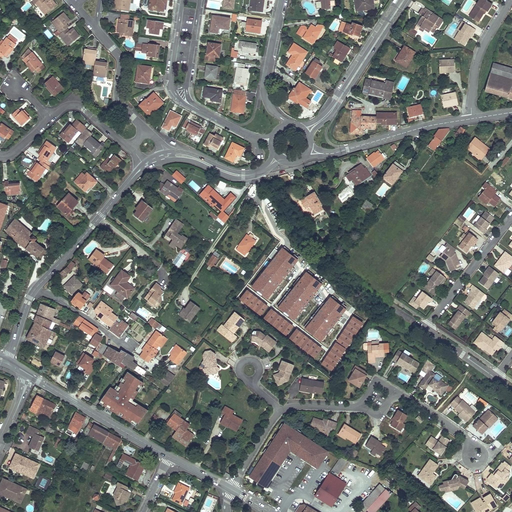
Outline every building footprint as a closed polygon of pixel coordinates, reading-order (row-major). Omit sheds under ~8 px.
[(45,0),(44,1),(42,0),(40,0),(36,4),(45,15),(56,5),(51,0),(45,0)] [(114,0),(114,6),(117,7),(121,7),(121,9),(129,10),(130,0),(114,0)] [(166,0),(149,0),(149,9),(163,11),(164,4),(165,0),(167,1),(166,0)] [(233,0),(224,0),(223,8),(232,9),(233,0)] [(263,0),(251,0),(250,10),(260,12),(261,7),(263,8),(263,0)] [(329,0),(320,0),(320,1),(321,10),(330,9),(329,0)] [(372,0),(354,0),(356,11),(371,9),(370,2),(373,2),(372,0)] [(485,11),(487,12),(491,4),(484,0),(479,0),(470,14),(480,19),(485,11)] [(438,29),(443,21),(432,14),(432,15),(431,16),(430,15),(430,14),(427,12),(423,17),(422,16),(416,25),(420,27),(418,29),(423,32),(424,30),(429,33),(430,31),(433,33),(437,28),(438,29)] [(67,24),(70,21),(63,13),(51,22),(58,30),(54,33),(57,37),(59,35),(65,30),(67,28),(69,27),(67,24)] [(468,17),(477,23),(480,19),(470,14),(468,17)] [(128,20),(128,15),(122,15),(121,19),(119,19),(117,32),(120,33),(124,33),(124,35),(132,36),(134,21),(128,20)] [(228,30),(230,19),(215,16),(214,22),(212,21),(210,32),(217,33),(218,28),(222,29),(228,30)] [(261,21),(247,19),(246,31),(260,33),(261,21)] [(164,23),(148,20),(146,28),(150,29),(149,34),(159,35),(160,29),(160,27),(163,27),(164,23)] [(473,34),(475,30),(462,22),(459,26),(462,27),(459,32),(454,40),(464,46),(469,38),(472,33),(473,34)] [(351,25),(347,23),(343,33),(352,36),(353,35),(359,37),(363,26),(352,23),(351,25)] [(303,38),(313,44),(324,26),(317,24),(315,27),(311,25),(308,30),(306,29),(306,27),(304,26),(301,26),(296,34),(301,37),(305,31),(307,32),(303,38)] [(67,33),(65,30),(59,35),(68,46),(80,37),(73,28),(69,31),(67,33)] [(5,56),(12,47),(13,48),(16,44),(7,37),(0,45),(0,55),(1,57),(4,55),(5,56)] [(256,44),(239,41),(238,49),(242,49),(241,52),(255,54),(255,52),(256,47),(256,44)] [(345,46),(338,41),(334,48),(336,49),(337,50),(336,52),(332,57),(341,63),(345,56),(344,56),(348,49),(345,47),(345,46)] [(221,45),(208,43),(207,55),(209,56),(219,57),(221,45)] [(146,56),(156,58),(158,45),(148,44),(148,45),(143,44),(141,53),(147,53),(146,56)] [(307,52),(294,44),(288,52),(293,55),(286,65),(295,70),(307,52)] [(406,67),(415,53),(404,46),(395,61),(406,67)] [(12,47),(5,56),(7,57),(14,49),(13,48),(12,47)] [(97,51),(85,49),(83,64),(91,65),(95,65),(95,62),(95,60),(97,51)] [(34,70),(35,69),(36,69),(38,72),(44,67),(32,52),(24,59),(27,63),(28,62),(34,70)] [(454,72),(454,60),(439,61),(439,71),(446,71),(446,73),(454,72)] [(318,64),(313,61),(305,73),(314,79),(322,67),(318,64)] [(26,63),(33,71),(34,70),(28,62),(27,63),(26,63)] [(105,63),(95,62),(95,65),(93,76),(97,76),(105,77),(107,63),(105,63)] [(245,65),(235,63),(234,67),(237,67),(234,82),(245,84),(248,69),(244,69),(245,65)] [(511,68),(493,63),(490,73),(511,79),(511,68)] [(149,83),(151,67),(138,65),(136,82),(149,83)] [(207,66),(205,78),(216,79),(217,67),(207,66)] [(511,80),(489,74),(487,83),(510,91),(511,88),(511,83),(511,80)] [(54,89),(55,91),(56,92),(62,87),(53,76),(45,82),(47,84),(52,90),(53,91),(54,89)] [(365,80),(362,93),(368,95),(390,100),(394,83),(385,81),(385,84),(365,80)] [(310,102),(305,98),(310,90),(299,83),(295,90),(294,89),(288,98),(294,101),(295,100),(297,102),(306,107),(310,102)] [(511,98),(511,87),(511,88),(510,91),(487,83),(484,91),(511,98)] [(222,91),(204,88),(203,97),(211,98),(211,101),(220,102),(222,91)] [(246,91),(234,90),(231,111),(242,113),(243,106),(243,100),(245,101),(246,91)] [(139,106),(149,116),(156,109),(155,107),(161,101),(153,93),(146,100),(139,106)] [(441,96),(443,106),(450,105),(450,106),(458,104),(455,93),(441,96)] [(422,114),(420,105),(407,108),(409,117),(422,114)] [(23,124),(26,121),(29,117),(27,115),(25,113),(22,111),(22,110),(21,111),(18,108),(12,114),(23,124)] [(179,115),(170,111),(162,128),(169,131),(171,127),(172,126),(175,128),(176,128),(180,120),(177,119),(179,115)] [(352,111),(350,134),(363,134),(363,128),(376,129),(376,123),(376,117),(361,117),(361,111),(352,111)] [(396,113),(382,113),(382,123),(382,125),(396,125),(396,113)] [(85,128),(86,127),(77,119),(72,125),(70,123),(64,131),(63,131),(60,135),(68,142),(78,130),(82,133),(85,128)] [(64,131),(70,123),(69,122),(62,130),(63,131),(64,131)] [(191,122),(186,131),(196,136),(201,127),(191,122)] [(9,138),(13,132),(2,123),(1,124),(0,123),(0,134),(4,137),(5,138),(6,136),(9,138)] [(91,134),(85,128),(82,133),(77,138),(94,152),(100,145),(90,136),(91,134)] [(428,146),(434,150),(449,130),(449,129),(438,130),(433,137),(434,138),(428,146)] [(210,145),(218,149),(223,138),(219,136),(219,138),(214,136),(210,133),(204,145),(208,147),(210,145)] [(481,159),(487,152),(480,147),(483,144),(475,138),(467,148),(472,152),(481,159)] [(52,152),(56,147),(47,141),(44,145),(39,154),(41,155),(38,159),(41,160),(49,166),(51,163),(50,162),(56,155),(52,152)] [(244,149),(232,143),(225,158),(233,162),(236,155),(240,156),(244,149)] [(96,154),(102,146),(100,145),(94,152),(96,154)] [(366,159),(373,168),(384,159),(378,151),(375,153),(370,157),(370,156),(366,159)] [(479,162),(481,159),(472,152),(470,155),(479,162)] [(115,166),(121,160),(115,154),(110,160),(107,158),(100,166),(106,171),(111,165),(110,165),(112,163),(114,165),(115,166)] [(49,166),(41,160),(39,163),(38,162),(32,171),(30,170),(29,173),(28,175),(36,181),(45,168),(48,170),(50,167),(49,166)] [(32,171),(38,162),(35,161),(30,170),(32,171)] [(375,168),(377,171),(383,165),(381,162),(375,168)] [(404,169),(397,163),(395,166),(393,164),(383,177),(392,184),(404,169)] [(353,180),(357,186),(371,177),(365,168),(364,169),(361,165),(348,173),(349,174),(353,180)] [(171,176),(181,184),(186,178),(176,170),(171,176)] [(90,186),(91,187),(96,181),(87,173),(77,183),(85,191),(90,186)] [(501,187),(505,183),(500,179),(496,183),(501,187)] [(223,190),(226,183),(220,180),(217,187),(223,190)] [(159,191),(174,202),(181,192),(176,189),(177,188),(167,181),(163,185),(162,187),(163,187),(160,190),(159,191)] [(8,182),(5,183),(7,195),(21,193),(20,183),(16,183),(10,185),(8,185),(8,182)] [(496,191),(485,182),(482,187),(485,190),(478,198),(486,205),(488,202),(490,200),(496,205),(500,200),(495,196),(493,194),(496,191)] [(222,211),(228,203),(235,197),(230,193),(224,200),(208,185),(199,194),(205,199),(206,197),(214,203),(222,211)] [(312,202),(318,213),(324,209),(314,192),(300,200),(304,207),(312,202)] [(69,215),(71,212),(74,209),(72,208),(78,201),(69,193),(64,199),(61,196),(55,203),(69,215)] [(206,197),(205,199),(212,205),(214,203),(206,197)] [(361,207),(368,212),(373,205),(366,200),(361,207)] [(142,221),(147,215),(152,208),(144,201),(143,203),(142,204),(136,211),(133,215),(142,221)] [(143,203),(142,201),(135,210),(136,211),(142,204),(143,203)] [(315,215),(318,213),(312,202),(304,207),(305,209),(309,206),(315,215)] [(228,217),(222,211),(217,217),(223,222),(228,217)] [(494,218),(485,211),(477,222),(476,222),(473,226),(484,234),(487,230),(485,229),(494,218)] [(466,219),(460,215),(457,219),(463,223),(466,219)] [(44,249),(39,245),(35,241),(37,238),(15,219),(6,230),(11,235),(15,239),(37,256),(44,249)] [(181,247),(187,238),(182,235),(182,236),(177,233),(181,227),(174,222),(171,226),(173,227),(171,230),(169,229),(166,234),(173,239),(172,241),(177,244),(181,247)] [(54,241),(55,239),(57,237),(50,232),(47,236),(54,241)] [(478,240),(469,233),(458,247),(466,253),(471,246),(474,242),(475,243),(478,240)] [(245,255),(250,248),(255,241),(246,235),(236,249),(245,255)] [(453,253),(456,250),(447,243),(444,246),(446,248),(442,253),(445,256),(443,260),(446,262),(450,271),(460,267),(456,257),(455,257),(454,255),(455,255),(453,253)] [(111,267),(106,263),(101,259),(103,257),(104,256),(96,250),(89,259),(107,273),(111,267)] [(429,253),(425,258),(431,262),(434,258),(429,253)] [(511,263),(511,257),(505,253),(499,260),(500,261),(496,267),(504,274),(511,263)] [(211,267),(214,262),(217,258),(213,255),(206,264),(211,267)] [(106,263),(111,267),(113,265),(103,257),(101,259),(106,263)] [(276,259),(261,278),(267,283),(276,274),(274,272),(281,264),(276,259)] [(59,273),(61,275),(63,277),(71,269),(75,264),(71,261),(67,267),(59,273)] [(499,274),(489,267),(487,270),(488,271),(484,276),(479,283),(488,289),(499,274)] [(446,278),(437,271),(433,268),(429,274),(432,276),(424,288),(434,296),(437,292),(435,289),(439,284),(440,285),(446,278)] [(126,281),(126,280),(127,280),(130,276),(122,270),(111,285),(127,297),(134,288),(126,281)] [(73,276),(63,286),(66,289),(68,291),(71,294),(81,284),(73,276)] [(157,301),(158,302),(159,303),(161,300),(161,295),(163,292),(160,289),(161,287),(155,283),(150,289),(152,290),(151,291),(149,291),(144,297),(148,300),(155,305),(157,301)] [(484,294),(474,286),(471,289),(473,290),(469,296),(464,302),(473,309),(479,301),(484,294)] [(432,299),(422,292),(414,303),(423,309),(428,302),(430,303),(432,299)] [(81,295),(80,296),(79,297),(76,294),(71,301),(81,308),(87,299),(81,295)] [(113,309),(101,300),(93,311),(97,314),(96,316),(110,327),(115,321),(118,317),(111,312),(113,309)] [(200,308),(191,301),(185,308),(180,316),(189,322),(200,308)] [(53,308),(41,304),(36,315),(51,321),(58,324),(60,320),(52,317),(55,309),(53,308)] [(470,313),(460,305),(457,309),(458,311),(450,321),(458,327),(466,316),(467,317),(470,313)] [(136,311),(144,318),(149,313),(140,306),(136,311)] [(511,318),(511,315),(505,310),(502,313),(501,312),(492,323),(495,326),(500,330),(501,331),(509,320),(511,321),(511,318)] [(245,319),(235,312),(224,326),(219,331),(230,339),(234,334),(232,332),(234,330),(235,331),(245,319)] [(49,325),(51,321),(36,315),(34,322),(35,322),(43,326),(48,329),(49,325)] [(74,323),(93,336),(94,335),(98,329),(78,316),(74,323)] [(124,331),(129,325),(122,320),(119,323),(115,321),(110,327),(109,330),(119,337),(124,331)] [(152,327),(155,328),(159,323),(155,320),(151,325),(152,327)] [(458,327),(450,321),(448,324),(455,330),(458,327)] [(27,338),(34,342),(43,326),(35,322),(27,338)] [(156,327),(163,332),(166,328),(159,323),(156,327)] [(43,326),(34,342),(43,347),(50,334),(54,336),(56,333),(48,329),(43,326)] [(165,337),(156,330),(145,346),(147,348),(144,352),(152,357),(152,358),(155,354),(151,351),(154,348),(155,349),(158,346),(165,337)] [(277,342),(267,335),(266,336),(261,332),(257,331),(256,336),(253,335),(252,341),(257,342),(260,344),(262,342),(264,344),(263,345),(266,347),(266,348),(270,352),(277,342)] [(493,353),(495,350),(498,346),(500,347),(504,342),(495,336),(492,340),(484,334),(476,344),(476,345),(481,348),(483,346),(493,353)] [(94,335),(93,336),(87,346),(93,349),(100,339),(94,335)] [(160,347),(167,338),(165,337),(158,346),(160,347)] [(372,343),(372,344),(372,349),(368,349),(368,363),(376,362),(376,357),(375,355),(380,355),(380,357),(385,357),(384,351),(390,351),(389,344),(380,344),(380,342),(372,343)] [(98,352),(103,354),(108,346),(103,344),(98,352)] [(169,353),(171,355),(178,346),(176,344),(169,353)] [(108,346),(103,354),(119,365),(122,361),(127,353),(122,350),(120,353),(108,346)] [(177,364),(182,358),(186,352),(178,346),(171,355),(169,358),(177,364)] [(493,353),(483,346),(481,348),(483,350),(484,349),(491,355),(493,353)] [(217,363),(216,354),(210,350),(205,351),(206,354),(203,355),(204,360),(202,363),(206,365),(202,370),(202,371),(204,375),(208,374),(210,371),(213,370),(217,372),(220,368),(217,366),(215,365),(215,363),(217,363)] [(85,371),(90,374),(96,366),(91,363),(95,358),(85,351),(78,361),(88,367),(85,371)] [(416,362),(397,351),(392,359),(396,362),(396,363),(410,371),(416,362)] [(55,352),(50,361),(60,366),(64,357),(55,352)] [(148,362),(152,357),(144,352),(141,356),(148,362)] [(122,361),(125,363),(128,366),(129,365),(143,375),(146,371),(132,361),(134,358),(131,356),(127,353),(122,361)] [(294,364),(282,360),(279,369),(281,369),(280,372),(274,375),(276,380),(278,384),(288,380),(294,364)] [(419,364),(416,362),(410,371),(413,373),(419,364)] [(426,374),(418,386),(424,391),(428,385),(433,389),(432,391),(440,396),(447,386),(439,380),(438,381),(437,382),(432,379),(433,377),(435,375),(429,371),(432,366),(425,362),(420,370),(426,374)] [(367,374),(355,366),(352,371),(354,373),(356,374),(350,382),(359,388),(363,380),(362,379),(363,377),(365,378),(367,374)] [(172,378),(174,376),(167,370),(165,372),(172,378)] [(143,382),(127,372),(115,391),(110,387),(98,403),(135,426),(148,410),(132,401),(143,382)] [(171,380),(172,378),(165,372),(164,372),(160,378),(167,384),(171,380)] [(307,381),(300,379),(298,391),(311,394),(312,392),(314,392),(321,394),(323,383),(315,382),(307,381)] [(162,389),(152,382),(148,386),(159,394),(162,389)] [(36,396),(30,409),(36,412),(43,399),(36,396)] [(476,414),(463,401),(462,402),(458,398),(450,405),(455,410),(460,415),(461,414),(466,419),(464,421),(467,424),(476,414)] [(43,399),(36,412),(36,414),(40,416),(41,414),(49,418),(56,406),(43,399)] [(237,431),(243,420),(232,414),(234,411),(225,406),(221,413),(225,415),(221,421),(229,426),(237,431)] [(406,415),(398,410),(393,418),(395,419),(393,422),(390,426),(397,431),(399,427),(402,429),(404,425),(402,423),(406,415)] [(496,418),(489,411),(473,428),(482,436),(488,429),(487,428),(496,418)] [(82,436),(85,429),(86,427),(82,425),(85,418),(75,412),(65,432),(66,433),(68,434),(70,430),(82,436)] [(186,446),(190,441),(194,435),(186,430),(189,425),(173,414),(166,424),(176,430),(172,436),(186,446)] [(322,421),(312,418),(309,427),(319,430),(328,433),(332,421),(327,419),(326,423),(322,421)] [(498,420),(496,418),(487,428),(488,429),(489,430),(498,420)] [(88,434),(103,442),(109,432),(89,422),(86,427),(85,429),(89,432),(88,434)] [(264,454),(249,477),(265,488),(280,464),(283,460),(285,457),(288,452),(290,450),(301,457),(306,460),(312,464),(317,468),(328,452),(317,444),(312,441),(300,433),(295,430),(284,423),(283,424),(280,429),(277,434),(274,439),(272,442),(269,447),(267,449),(264,454)] [(361,435),(343,425),(337,435),(341,437),(342,435),(346,438),(356,444),(361,435)] [(42,431),(33,427),(30,435),(34,437),(30,445),(31,446),(31,448),(39,451),(45,437),(41,435),(42,431)] [(109,432),(103,442),(114,448),(106,465),(108,466),(121,440),(109,432)] [(378,441),(371,437),(365,446),(372,450),(370,454),(374,456),(376,453),(380,456),(385,449),(381,446),(377,443),(378,441)] [(436,444),(432,441),(428,447),(440,455),(450,442),(444,437),(439,443),(438,442),(436,444)] [(137,480),(145,465),(123,453),(122,455),(117,465),(120,467),(124,461),(131,464),(125,474),(137,480)] [(16,454),(10,467),(21,472),(23,469),(24,470),(24,472),(31,475),(36,462),(16,454)] [(348,460),(341,455),(331,469),(338,474),(348,460)] [(438,466),(430,460),(418,476),(430,485),(436,477),(432,474),(438,466)] [(34,478),(40,464),(36,462),(31,475),(24,472),(24,470),(23,469),(21,472),(34,478)] [(489,483),(497,490),(502,483),(503,484),(506,484),(508,481),(508,478),(509,476),(511,474),(509,472),(511,469),(511,467),(506,462),(504,464),(503,464),(498,469),(500,470),(495,476),(493,475),(488,480),(489,483)] [(316,493),(315,495),(314,496),(331,506),(345,483),(329,473),(316,493)] [(459,487),(463,490),(468,483),(455,475),(454,475),(450,481),(442,483),(443,486),(438,487),(440,491),(443,490),(449,489),(449,488),(455,486),(456,487),(459,487)] [(502,483),(497,490),(502,490),(510,480),(509,476),(508,478),(508,481),(506,484),(503,484),(502,483)] [(26,489),(3,478),(0,483),(0,493),(6,496),(8,492),(9,493),(9,494),(13,497),(15,494),(20,497),(22,491),(25,492),(26,489)] [(124,489),(125,485),(119,482),(117,486),(118,487),(114,495),(117,503),(121,502),(122,504),(126,502),(126,498),(127,495),(129,496),(131,493),(127,491),(124,489)] [(171,498),(176,501),(181,503),(189,488),(179,482),(171,498)] [(381,493),(375,488),(361,504),(367,509),(381,493)] [(21,503),(27,490),(26,489),(25,492),(22,491),(20,497),(15,494),(13,497),(9,494),(9,493),(8,492),(6,496),(21,503)] [(497,507),(490,495),(483,499),(482,497),(475,501),(478,505),(473,508),(475,511),(478,511),(480,511),(487,511),(489,511),(489,510),(491,508),(492,510),(497,507)] [(420,506),(416,502),(412,506),(417,510),(420,506)]
